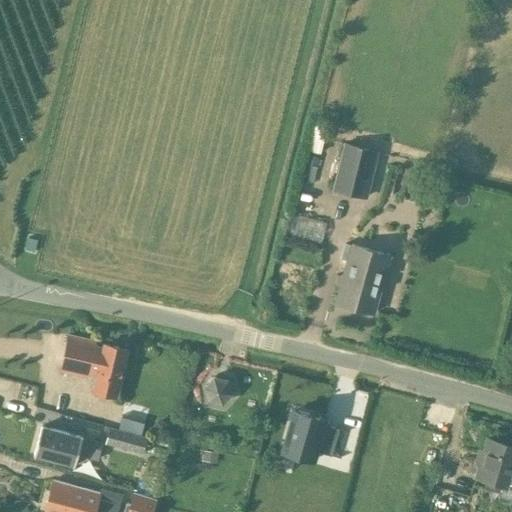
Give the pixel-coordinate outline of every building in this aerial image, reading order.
[(379,151),(346,143),(334,192),(367,200),(379,151)] [(286,230),(320,241),(327,221),(292,210),(286,230)] [(375,312),(390,255),(351,244),(351,245),(346,244),(342,257),(347,259),(336,301),(375,312)] [(448,281),(485,290),(489,272),(453,263),(448,281)] [(115,395),(126,348),(106,343),(105,346),(94,344),(95,340),(69,334),(60,370),(88,376),(89,372),(99,374),(95,390),(115,395)] [(214,376),(204,386),(208,399),(222,402),(231,392),(227,379),(214,376)] [(296,453),(327,462),(329,454),(345,458),(352,431),(337,427),(339,421),(308,412),(296,453)] [(105,443),(108,443),(143,453),(147,436),(109,426),(105,443)] [(103,460),(108,443),(105,443),(82,437),(83,437),(57,430),(49,457),(75,464),(76,462),(80,463),(82,455),(103,460)] [(511,465),(511,445),(487,438),(476,476),(506,485),(511,466),(511,465)] [(117,511),(122,497),(52,478),(43,511),(117,511)] [(151,511),(156,497),(133,489),(125,511),(151,511)]
